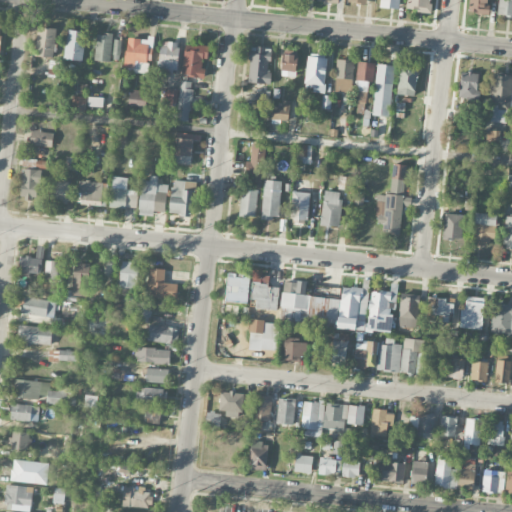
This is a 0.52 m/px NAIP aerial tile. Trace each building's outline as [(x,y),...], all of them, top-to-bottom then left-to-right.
[(399,0),(379,0),(379,6),(399,8),(399,0)] [(430,12),(431,0),(407,0),(406,9),(430,12)] [(470,0),(470,13),(489,13),(489,0),(470,0)] [(511,0),(499,0),(498,15),(511,16),(511,0)] [(56,28),(37,27),(36,56),(55,57),(56,28)] [(86,31),(67,30),(65,59),(84,60),(86,31)] [(113,34),(97,33),(95,61),(111,61),(113,34)] [(124,67),(138,68),(138,61),(152,62),(153,38),(126,37),(124,67)] [(121,40),(114,39),(112,58),(119,58),(121,40)] [(178,69),(179,42),(159,41),(158,68),(178,69)] [(181,74),(202,78),(210,47),(188,43),(181,74)] [(271,83),(271,47),(249,47),(249,83),(271,83)] [(282,72),(296,73),(297,52),(282,51),(282,72)] [(326,54),(306,54),(306,92),(326,92),(326,54)] [(353,59),(337,59),(335,92),(352,92),(353,59)] [(374,62),(360,60),(354,123),(367,125),(374,62)] [(389,116),(394,65),(378,63),(372,114),(389,116)] [(414,96),(419,69),(402,66),(397,93),(414,96)] [(482,72),(462,70),(459,99),(479,101),(482,72)] [(510,123),(511,74),(492,74),(492,123),(510,123)] [(192,81),(179,81),(177,120),(190,121),(192,81)] [(177,105),(178,89),(164,89),(164,104),(177,105)] [(128,90),(127,107),(146,108),(147,91),(128,90)] [(72,110),(85,111),(86,96),(73,95),(72,110)] [(88,106),(103,106),(103,97),(88,97),(88,106)] [(274,106),(271,117),(286,122),(293,102),(283,99),(280,108),(274,106)] [(28,144),(51,147),(54,133),(30,129),(28,144)] [(486,140),(499,141),(500,131),(486,130),(486,140)] [(192,156),(193,135),(176,135),(176,155),(192,156)] [(241,216),(256,217),(264,144),(249,142),(241,216)] [(310,145),(301,145),(301,162),(310,162),(310,145)] [(79,157),(64,156),(64,169),(79,170),(79,157)] [(21,166),(47,170),(48,161),(23,157),(21,166)] [(389,200),(379,200),(378,224),(384,225),(383,233),(401,234),(406,164),(392,163),(389,200)] [(41,169),(22,168),(21,198),(40,199),(41,169)] [(353,189),(354,177),(339,176),(338,189),(353,189)] [(136,207),(137,190),(127,189),(128,177),(112,177),(111,207),(136,207)] [(165,212),(168,184),(157,183),(158,178),(142,177),(139,214),(154,216),(154,211),(165,212)] [(170,215),(193,216),(195,181),(173,179),(170,215)] [(261,218),(278,220),(282,180),(265,179),(261,218)] [(68,202),(69,181),(53,180),(52,202),(68,202)] [(79,204),(107,205),(108,182),(80,181),(79,204)] [(339,227),(343,192),(324,190),(320,225),(339,227)] [(308,223),(309,192),(292,191),(291,223),(308,223)] [(496,238),(496,212),(477,212),(477,245),(488,245),(488,238),(496,238)] [(443,239),(462,240),(464,214),(445,213),(443,239)] [(20,272),(41,273),(41,257),(20,256),(20,272)] [(65,261),(47,260),(46,278),(65,279),(65,261)] [(136,291),(140,264),(122,261),(118,288),(136,291)] [(73,263),(72,295),(89,296),(90,264),(73,263)] [(165,283),(165,269),(149,268),(148,297),(177,298),(178,283),(165,283)] [(249,273),(227,272),(227,301),(248,302),(249,273)] [(279,286),(270,286),(270,275),(252,274),(251,308),(278,309),(279,286)] [(280,321),(392,330),(396,289),(370,287),(343,285),(342,298),(306,295),(307,281),(284,279),(280,321)] [(398,327),(416,328),(420,294),(402,292),(398,327)] [(53,318),(57,302),(25,296),(22,312),(53,318)] [(454,298),(431,296),(429,315),(452,318),(454,298)] [(482,324),(482,296),(463,296),(463,324),(482,324)] [(136,320),(149,321),(151,301),(138,300),(136,320)] [(511,335),(511,304),(495,302),(491,332),(511,335)] [(107,320),(91,320),(91,331),(107,332),(107,320)] [(278,350),(278,322),(262,322),(262,350),(278,350)] [(148,342),(175,343),(176,326),(149,325),(148,342)] [(18,342),(52,343),(52,326),(19,326),(18,342)] [(306,361),(306,337),(285,337),(285,361),(306,361)] [(417,374),(420,339),(403,337),(403,343),(356,339),(355,351),(348,350),(349,342),(317,339),(315,364),(366,368),(367,357),(377,358),(376,370),(417,374)] [(170,349),(138,347),(137,362),(170,363),(170,349)] [(78,361),(78,351),(50,350),(50,360),(78,361)] [(511,359),(497,358),(495,383),(508,384),(511,359)] [(463,377),(463,359),(448,359),(448,377),(463,377)] [(489,361),(472,360),(471,381),(487,382),(489,361)] [(146,382),(168,382),(169,368),(147,368),(146,382)] [(50,381),(14,379),(13,396),(47,398),(46,403),(65,404),(66,391),(50,390),(50,381)] [(167,388),(135,389),(135,403),(167,403),(167,388)] [(243,417),(244,392),(220,390),(219,416),(243,417)] [(270,424),(273,395),(257,394),(254,423),(270,424)] [(84,407),(98,407),(98,395),(85,395),(84,407)] [(296,398),(279,396),(276,423),(293,425),(296,398)] [(317,401),(303,401),(303,431),(317,431),(317,401)] [(323,426),(345,430),(346,423),(362,426),(365,407),(327,401),(323,426)] [(39,405),(11,404),(11,419),(38,421),(39,405)] [(146,406),(144,422),(160,423),(161,407),(146,406)] [(390,410),(373,408),(370,435),(387,437),(390,410)] [(205,425),(220,425),(220,413),(206,412),(205,425)] [(435,413),(411,413),(411,434),(435,434),(435,413)] [(441,436),(456,436),(456,416),(441,416),(441,436)] [(480,445),(484,419),(467,417),(464,443),(480,445)] [(488,446),(503,446),(504,420),(489,420),(488,446)] [(28,450),(28,432),(11,431),(10,450),(28,450)] [(342,441),(334,440),(333,454),(341,454),(342,441)] [(266,470),(269,443),(251,441),(248,468),(266,470)] [(295,471),(311,473),(313,455),(297,453),(295,471)] [(49,463),(13,458),(10,479),(46,484),(49,463)] [(339,474),(339,458),(319,458),(319,474),(339,474)] [(342,475),(358,477),(359,460),(344,459),(342,475)] [(452,460),(436,460),(436,488),(457,488),(457,469),(452,469),(452,460)] [(427,483),(427,461),(412,461),(412,483),(427,483)] [(405,462),(381,462),(381,480),(405,480),(405,462)] [(475,463),(461,462),(459,488),(473,489),(475,463)] [(503,492),(503,471),(484,471),(484,492),(503,492)] [(31,506),(33,487),(7,484),(4,503),(31,506)] [(136,487),(114,486),(114,493),(121,493),(121,506),(151,507),(151,489),(136,489),(136,487)] [(64,504),(66,489),(54,487),(52,502),(64,504)]
